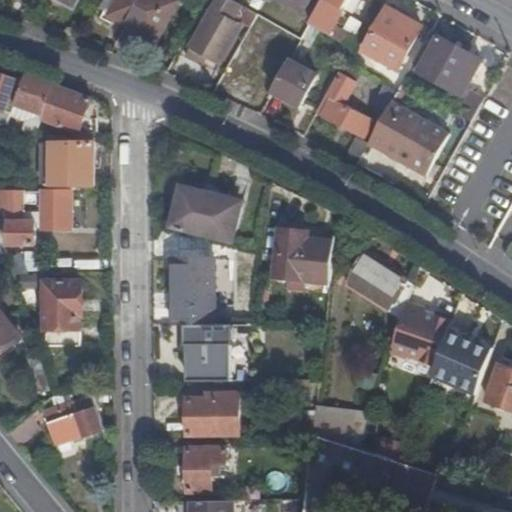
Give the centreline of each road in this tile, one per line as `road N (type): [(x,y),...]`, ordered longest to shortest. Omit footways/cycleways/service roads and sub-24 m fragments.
road 1 (residential): [(511,293),(382,210),(139,90)]
road 2 (residential): [(134,511),(139,90)]
road 3 (residential): [(139,90),(0,40)]
